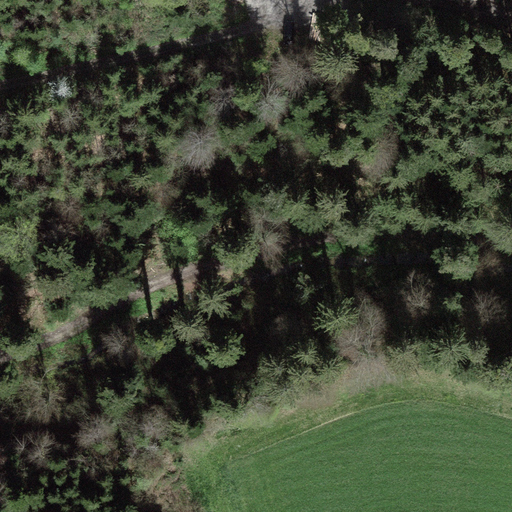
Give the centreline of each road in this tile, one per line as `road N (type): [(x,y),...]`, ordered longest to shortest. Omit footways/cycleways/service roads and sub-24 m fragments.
road 1 (track): [(0,340),(233,260),(275,219),(436,216),(511,251)]
road 2 (track): [(252,1),(191,30),(0,80)]
road 3 (track): [(252,1),(511,14)]
